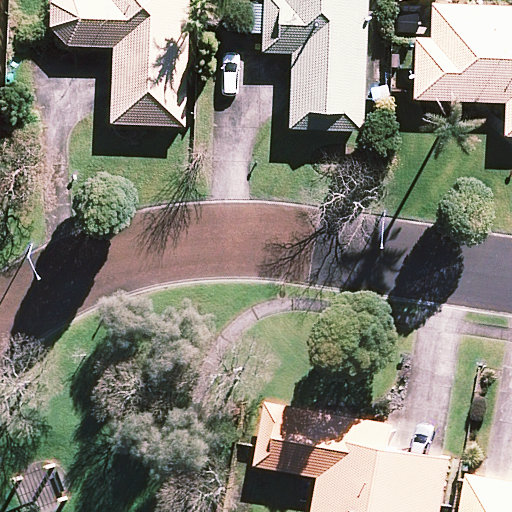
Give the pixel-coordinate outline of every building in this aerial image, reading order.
[(109,126),(185,129),(185,114),(189,0),(52,0),(50,3),(49,28),(66,47),(111,48),(109,126)] [(287,131),(363,133),(367,0),(261,0),(261,27),(260,53),(290,54),(287,131)] [(415,39),(413,101),(503,104),(502,137),(511,136),(511,7),(430,5),(429,40),(415,39)] [(326,474),(319,511),(448,511),(458,456),(398,446),(402,422),(273,400),(262,463),(326,474)] [(511,511),(511,477),(477,472),(470,511),(511,511)]
